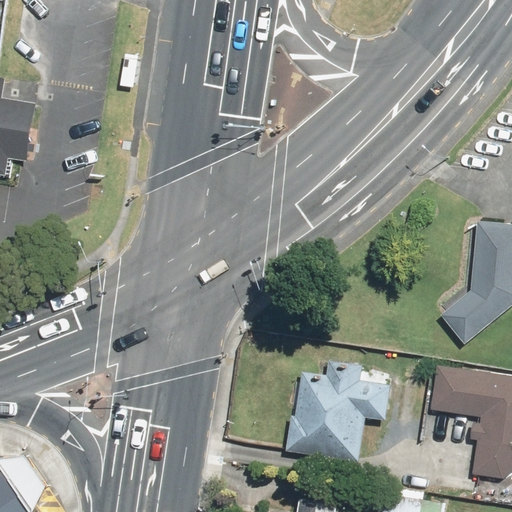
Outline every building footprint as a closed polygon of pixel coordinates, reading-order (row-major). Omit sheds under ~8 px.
[(0,175),(7,176),(10,159),(26,161),(34,103),(0,97),(0,90),(1,83),(0,82),(0,175)] [(511,223),(477,222),(473,287),(439,316),(465,344),(511,305),(511,223)] [(284,451),(362,457),(366,418),(386,420),(390,372),(303,365),(301,380),(297,379),(294,415),(287,414),(284,451)] [(476,442),(471,476),(511,481),(511,375),(437,365),(431,409),(481,416),(480,424),(472,423),(470,441),(476,442)] [(0,511),(39,511),(0,459),(0,511)] [(346,511),(336,510),(339,493),(300,486),(295,511),(346,511)] [(441,511),(443,501),(383,493),(380,511),(441,511)]
